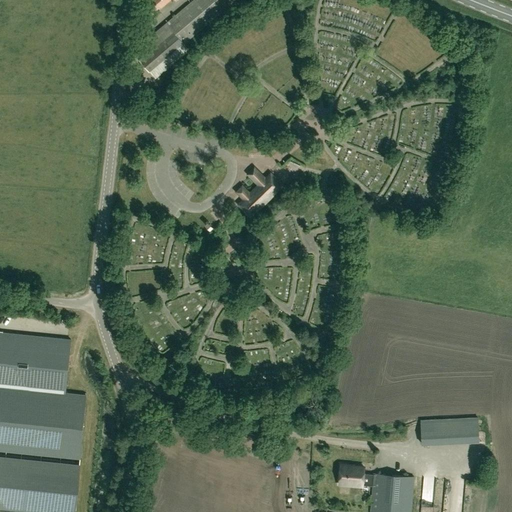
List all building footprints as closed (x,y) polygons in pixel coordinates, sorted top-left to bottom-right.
[(143,23),(170,0),(151,0),(139,10),(144,15),(139,19),(143,23)] [(195,0),(167,23),(184,43),(234,0),(195,0)] [(163,20),(180,12),(178,8),(161,15),(163,20)] [(163,60),(184,43),(167,23),(158,31),(165,39),(141,59),(151,70),(163,60)] [(251,217),(283,187),(270,174),(265,179),(254,168),(249,173),(259,184),(249,193),(241,186),(236,191),(243,199),(238,204),(251,217)] [(71,339),(0,332),(0,385),(65,392),(71,339)] [(0,511),(74,511),(86,395),(65,392),(0,385),(0,511)] [(477,417),(420,420),(421,444),(478,441),(477,417)] [(373,485),(373,474),(364,473),(364,466),(340,464),(339,484),(362,486),(363,484),(373,485)] [(374,473),(373,474),(373,485),(370,511),(410,511),(413,477),(374,473)]
